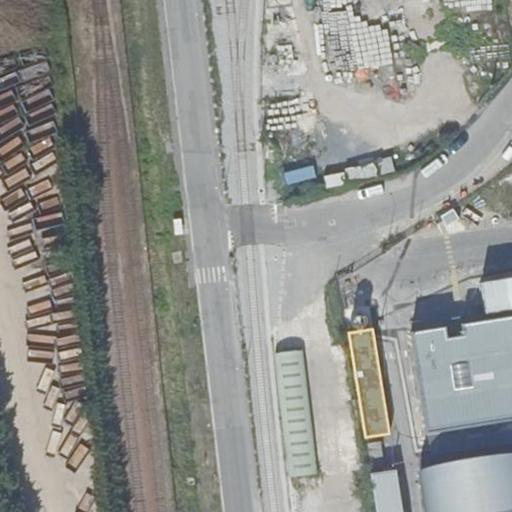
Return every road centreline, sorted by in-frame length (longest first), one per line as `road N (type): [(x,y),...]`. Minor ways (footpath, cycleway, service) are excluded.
road 1 (unclassified): [(205,230),(316,215),(402,189),(446,165),(511,93)]
road 2 (unclassified): [(237,511),(205,230)]
road 3 (unclassified): [(205,230),(180,0)]
road 4 (unknown): [(373,199),(343,0)]
